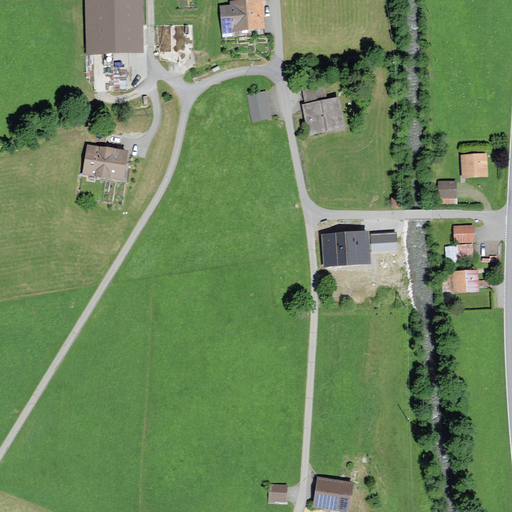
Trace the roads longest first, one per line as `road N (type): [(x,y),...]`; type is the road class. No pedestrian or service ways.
road 1 (unclassified): [(275,0),(282,89),(308,204),(330,214),(432,214)]
road 2 (track): [(298,511),(316,210)]
